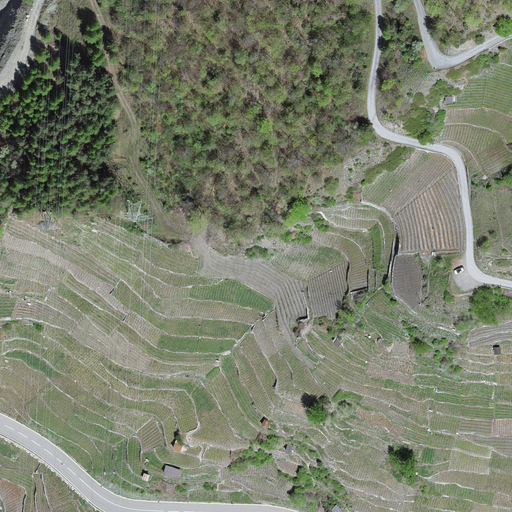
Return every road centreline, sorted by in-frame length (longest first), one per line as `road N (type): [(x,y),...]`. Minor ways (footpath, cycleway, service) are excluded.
road 1 (unclassified): [(379,0),(376,94),(388,134),(458,162),(469,186),(473,251),(499,285),(511,286)]
road 2 (tertiary): [(0,424),(45,449),(99,497),(159,511)]
road 3 (unclassified): [(511,23),(473,40),(421,38),(410,0)]
